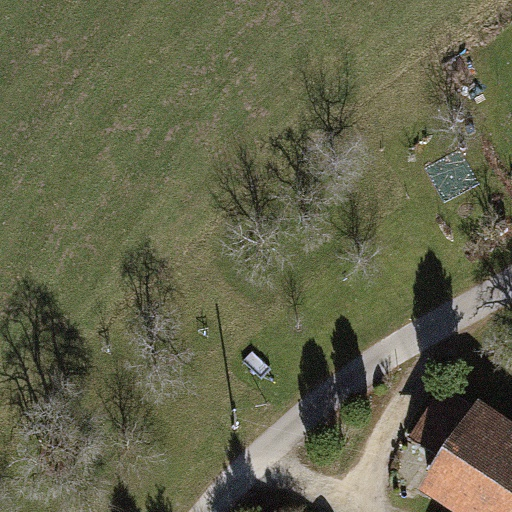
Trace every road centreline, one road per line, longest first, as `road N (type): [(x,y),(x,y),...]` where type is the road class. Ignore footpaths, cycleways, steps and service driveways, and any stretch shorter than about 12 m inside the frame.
road 1 (unclassified): [(511,280),(335,390),(256,460),(214,511)]
road 2 (track): [(440,320),(429,361),(375,452),(368,511)]
road 3 (track): [(256,460),(369,511)]
